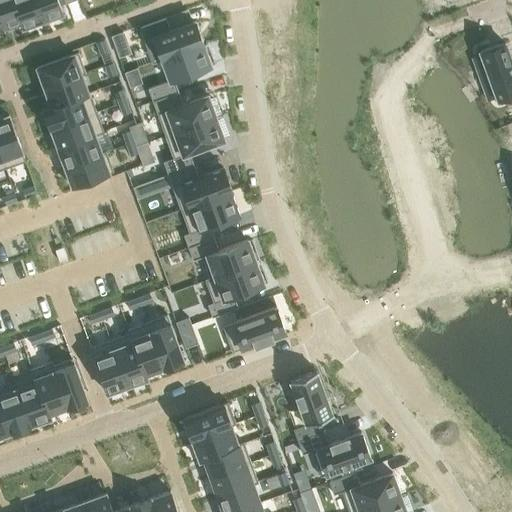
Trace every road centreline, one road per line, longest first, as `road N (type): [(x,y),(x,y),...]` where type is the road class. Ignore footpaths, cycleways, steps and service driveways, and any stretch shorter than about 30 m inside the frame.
road 1 (residential): [(331,338),(289,260),(266,191),(234,0)]
road 2 (residential): [(0,464),(331,338)]
road 3 (residential): [(458,511),(331,338)]
road 4 (residential): [(0,59),(183,0)]
